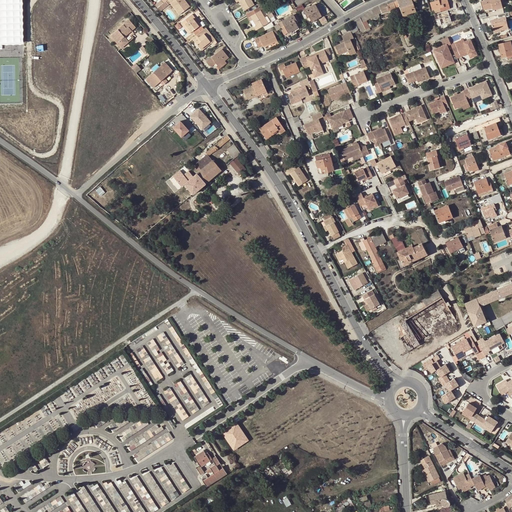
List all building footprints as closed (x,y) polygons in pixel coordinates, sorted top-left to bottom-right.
[(0,0),(0,41),(23,41),(22,0),(0,0)] [(166,0),(177,15),(186,8),(182,3),(184,1),(182,0),(166,0)] [(254,4),(251,0),(235,0),(237,2),(239,0),(243,6),(242,7),(244,10),(254,4)] [(416,11),(413,2),(411,0),(396,0),(397,0),(399,5),(403,15),(416,11)] [(436,0),(435,1),(439,12),(441,11),(442,11),(441,10),(449,8),(450,8),(447,0),(436,0)] [(503,6),(501,0),(482,0),(481,0),(483,11),(503,6)] [(396,6),(394,1),(380,5),(361,17),(359,18),(356,20),(360,30),(361,31),(369,27),(366,20),(381,11),(396,6)] [(435,13),(439,12),(435,1),(430,2),(430,3),(431,2),(433,9),(434,8),(435,13)] [(310,18),(312,23),(320,18),(323,16),(316,5),(305,12),(308,19),(310,18)] [(258,8),(248,13),(247,14),(249,18),(249,19),(251,22),(253,21),(254,20),(258,26),(255,28),(257,31),(268,25),(258,8)] [(511,10),(497,14),(498,18),(506,16),(511,14),(511,10)] [(267,14),(272,22),(275,20),(270,12),(267,14)] [(190,32),(195,27),(197,26),(195,24),(194,23),(196,22),(190,14),(179,23),(181,26),(184,24),(190,32)] [(295,20),(293,16),(281,22),(287,33),(290,32),(297,27),(294,22),(295,20)] [(506,16),(498,18),(491,20),(494,30),(501,28),(502,30),(509,28),(506,16)] [(272,22),(274,26),(277,32),(281,30),(275,20),(272,22)] [(352,22),(356,32),(360,30),(356,20),(352,22)] [(352,22),(348,24),(352,34),(356,32),(352,22)] [(187,34),(190,32),(184,24),(181,26),(187,34)] [(136,33),(129,25),(111,41),(122,53),(129,48),(125,43),(136,33)] [(204,28),(202,29),(199,32),(191,38),(199,48),(208,41),(210,43),(210,42),(214,40),(204,28)] [(352,36),(349,30),(340,34),(342,38),(343,40),(339,41),(336,43),(339,52),(346,49),(347,51),(353,49),(349,38),(352,36)] [(275,36),(272,32),(255,40),(259,48),(263,46),(264,48),(277,41),(275,36)] [(447,37),(443,39),(446,45),(433,50),(437,58),(439,56),(443,65),(453,61),(447,46),(451,45),(447,37)] [(452,49),(457,59),(461,57),(460,55),(467,52),(468,54),(470,58),(477,55),(470,40),(463,42),(464,44),(452,49)] [(200,50),(210,43),(208,41),(199,48),(200,50)] [(511,46),(511,45),(511,41),(499,43),(502,57),(507,56),(507,58),(511,56),(511,46)] [(223,60),(227,57),(221,48),(205,60),(209,66),(210,66),(212,64),(213,66),(214,67),(216,65),(223,60)] [(299,57),(303,67),(309,64),(310,68),(314,66),(316,71),(322,69),(319,63),(328,59),(326,54),(324,49),(306,56),(306,55),(299,57)] [(439,56),(437,58),(441,69),(454,63),(453,61),(443,65),(439,56)] [(225,63),(223,60),(216,65),(218,68),(225,63)] [(284,64),(278,66),(280,70),(282,70),(285,77),(299,71),(296,62),(285,66),(284,64)] [(314,66),(310,68),(313,75),(323,71),(322,69),(316,71),(314,66)] [(174,76),(166,67),(147,83),(155,92),(174,76)] [(413,71),(405,75),(408,83),(416,80),(417,82),(429,77),(425,67),(413,71)] [(366,78),(362,70),(348,76),(353,86),(358,84),(357,82),(366,78)] [(376,81),(373,83),(377,93),(385,89),(384,88),(389,86),(395,83),(390,73),(376,79),(376,81)] [(291,104),(295,102),(294,100),(301,98),(309,95),(305,86),(310,84),(309,80),(307,77),(301,81),(303,87),(291,91),(292,94),(288,95),(291,104)] [(247,99),(257,95),(267,91),(261,79),(252,83),(253,85),(243,89),(247,99)] [(349,92),(345,82),(327,89),(331,100),(345,94),(345,95),(350,93),(349,92)] [(483,83),(467,89),(471,98),(480,95),(484,93),(486,98),(492,95),(486,83),(484,84),(483,83)] [(471,98),(467,89),(463,91),(463,92),(457,95),(454,96),(450,98),(455,109),(468,104),(467,100),(471,98)] [(446,103),(444,97),(440,98),(441,100),(428,105),(432,113),(439,111),(440,114),(446,112),(443,105),(446,103)] [(491,111),(499,108),(496,102),(492,104),(493,108),(490,109),(491,111)] [(420,106),(404,112),(405,113),(408,121),(415,118),(419,116),(421,121),(426,119),(420,106)] [(191,115),(203,129),(211,121),(199,108),(191,115)] [(332,127),(349,120),(344,109),(327,116),(332,127)] [(318,118),(323,116),(322,114),(321,111),(311,115),(313,120),(303,124),(308,134),(322,128),(318,118)] [(401,114),(388,119),(393,129),(405,124),(406,126),(409,124),(408,121),(405,113),(401,114)] [(278,130),(280,132),(284,129),(277,118),(259,129),(266,139),(277,132),(277,131),(278,130)] [(182,136),(189,130),(181,120),(173,127),(182,136)] [(502,125),(500,121),(489,125),(484,127),(489,139),(501,134),(498,126),(502,125)] [(489,125),(488,122),(475,127),(476,129),(477,130),(484,127),(489,125)] [(388,139),(384,128),(372,133),(376,141),(374,142),(375,146),(378,145),(377,144),(388,139)] [(467,134),(466,130),(454,135),(455,138),(467,134)] [(230,137),(227,134),(206,152),(207,154),(209,155),(230,137)] [(471,144),(467,134),(455,138),(458,146),(459,148),(471,144)] [(455,138),(454,135),(449,137),(453,147),(458,146),(455,138)] [(369,153),(365,144),(359,147),(357,142),(357,143),(352,144),(340,149),(344,159),(361,152),(362,155),(369,153)] [(241,153),(234,144),(227,149),(234,159),(238,155),(240,154),(241,153)] [(502,149),(501,145),(489,150),(493,160),(511,153),(508,147),(502,149)] [(439,162),(439,161),(437,155),(438,155),(437,151),(426,154),(431,170),(440,167),(439,162)] [(209,155),(207,154),(199,160),(196,163),(196,164),(201,170),(213,159),(209,155)] [(234,159),(230,162),(240,174),(248,167),(238,155),(234,159)] [(395,166),(391,155),(376,161),(380,172),(395,166)] [(473,156),(465,159),(470,173),(473,171),(472,170),(478,167),(474,156),(473,156)] [(331,157),(316,160),(315,161),(316,166),(317,166),(320,165),(321,168),(323,173),(328,172),(327,170),(333,168),(331,157)] [(184,184),(193,194),(205,183),(221,170),(213,159),(201,170),(199,171),(196,173),(193,175),(184,184)] [(294,166),(287,170),(289,174),(290,173),(299,186),(307,180),(298,167),(296,169),(294,166)] [(373,176),(368,166),(355,172),(358,181),(364,178),(367,177),(368,178),(373,176)] [(182,185),(184,184),(193,175),(189,170),(184,173),(183,172),(181,169),(173,176),(182,185)] [(460,176),(444,182),(448,191),(463,185),(460,176)] [(478,194),(483,192),(493,189),(492,185),(489,186),(486,178),(474,182),(478,194)] [(427,183),(425,179),(418,182),(424,196),(426,195),(429,203),(439,199),(436,191),(434,192),(432,193),(432,190),(433,190),(430,182),(427,183)] [(398,187),(394,189),(397,198),(409,192),(405,184),(406,184),(404,180),(396,183),(398,187)] [(97,189),(101,195),(106,192),(101,186),(97,189)] [(91,190),(86,194),(93,201),(97,198),(91,190)] [(361,192),(354,194),(356,198),(359,205),(365,202),(363,197),(361,192)] [(372,193),(363,197),(365,202),(367,206),(376,202),(372,193)] [(503,200),(500,193),(484,200),(485,203),(489,202),(489,201),(493,200),(494,203),(503,200)] [(496,207),(494,203),(493,200),(489,201),(489,202),(490,205),(482,207),(486,218),(496,213),(494,208),(496,207)] [(355,221),(359,219),(357,215),(358,214),(354,205),(347,208),(351,217),(352,218),(353,217),(355,221)] [(449,205),(434,210),(435,214),(438,220),(444,218),(445,220),(453,217),(449,205)] [(332,235),(338,232),(339,232),(336,226),(333,223),(335,222),(332,216),(325,220),(323,221),(328,231),(331,236),(332,235)] [(483,228),(483,227),(480,218),(476,220),(478,225),(474,226),(473,225),(465,228),(468,237),(473,235),(474,237),(481,234),(481,233),(485,232),(483,228)] [(501,225),(498,226),(490,230),(495,241),(500,239),(499,237),(505,235),(501,225)] [(423,242),(428,241),(421,228),(415,231),(422,243),(423,242)] [(362,241),(361,242),(365,250),(367,249),(378,271),(385,268),(375,246),(387,241),(382,231),(366,239),(365,238),(363,239),(362,241)] [(422,243),(415,231),(409,233),(415,246),(422,243)] [(404,265),(413,261),(410,254),(407,255),(404,249),(405,248),(401,241),(397,235),(394,237),(391,238),(398,251),(397,252),(400,256),(404,265)] [(410,254),(413,261),(428,254),(423,242),(422,243),(415,246),(413,247),(409,238),(409,237),(401,241),(405,248),(404,249),(407,255),(410,254)] [(348,238),(345,240),(347,243),(341,247),(343,250),(338,252),(341,259),(343,258),(344,257),(346,261),(345,261),(349,268),(358,262),(352,253),(356,251),(348,238)] [(463,248),(459,238),(446,243),(450,253),(463,248)] [(363,271),(354,277),(360,287),(369,281),(363,271)] [(360,287),(354,277),(350,279),(356,289),(360,287)] [(511,283),(476,298),(480,306),(511,292),(511,283)] [(438,290),(429,295),(423,299),(427,306),(443,297),(438,290)] [(370,291),(363,294),(366,299),(367,298),(370,302),(373,307),(382,302),(376,293),(372,295),(370,291)] [(446,303),(443,297),(427,306),(401,323),(407,334),(411,340),(415,347),(453,323),(457,321),(448,306),(446,303)] [(465,303),(468,311),(471,316),(475,326),(486,321),(485,316),(480,306),(476,298),(465,303)] [(173,326),(170,328),(183,348),(186,346),(173,326)] [(467,332),(470,336),(474,343),(477,341),(470,330),(467,332)] [(158,335),(165,346),(172,342),(165,331),(158,335)] [(500,333),(485,341),(483,338),(477,341),(479,345),(482,350),(483,352),(488,350),(489,351),(505,342),(500,333)] [(411,340),(407,334),(400,338),(404,344),(411,340)] [(471,348),(475,354),(479,352),(470,336),(451,348),(455,355),(456,356),(464,352),(471,348)] [(174,370),(164,351),(161,352),(154,338),(149,341),(166,374),(174,370)] [(411,340),(404,344),(408,351),(415,347),(411,340)] [(178,367),(185,363),(173,343),(167,347),(178,367)] [(144,345),(137,349),(158,381),(164,376),(144,345)] [(466,357),(464,352),(456,356),(455,355),(452,357),(455,363),(466,357)] [(436,354),(429,359),(431,363),(436,360),(439,358),(436,354)] [(436,370),(440,367),(436,360),(431,363),(429,359),(421,364),(424,367),(427,366),(431,373),(436,370)] [(440,367),(436,370),(441,377),(445,374),(449,372),(448,370),(449,369),(445,364),(440,367)] [(197,370),(216,398),(219,396),(200,368),(197,370)] [(192,373),(186,377),(204,407),(211,402),(192,373)] [(450,391),(459,386),(456,381),(455,381),(453,379),(450,382),(445,384),(450,391)] [(181,380),(175,384),(194,413),(201,409),(181,380)] [(511,380),(508,383),(505,384),(504,382),(497,386),(502,395),(509,391),(511,395),(511,380)] [(166,390),(181,420),(188,417),(173,386),(166,390)] [(450,391),(442,396),(446,403),(456,398),(452,392),(451,393),(450,391)] [(163,397),(160,399),(171,416),(174,415),(163,397)] [(470,419),(474,422),(479,416),(474,413),(477,409),(473,406),(472,407),(471,406),(471,405),(469,404),(464,412),(472,417),(470,419)] [(479,416),(474,422),(482,427),(483,424),(493,430),(498,422),(489,416),(486,421),(479,416)] [(128,417),(123,421),(121,418),(110,425),(115,432),(131,421),(128,417)] [(146,418),(120,433),(124,440),(150,424),(146,418)] [(127,443),(131,450),(169,429),(165,424),(160,427),(159,425),(127,443)] [(483,424),(482,427),(491,433),(493,430),(483,424)] [(170,432),(134,454),(138,460),(174,438),(170,432)] [(433,446),(439,460),(450,455),(448,448),(446,444),(442,441),(433,446)] [(450,455),(439,460),(440,463),(455,457),(451,446),(448,448),(450,455)] [(197,453),(203,462),(204,463),(211,458),(205,448),(197,453)] [(221,461),(217,454),(213,457),(215,461),(213,463),(214,464),(211,465),(214,471),(208,475),(206,472),(201,474),(208,484),(228,471),(224,465),(220,467),(217,463),(221,461)] [(429,480),(430,480),(439,476),(428,455),(421,458),(423,463),(425,468),(424,468),(429,480)] [(192,488),(174,461),(168,465),(185,492),(192,488)] [(81,490),(93,511),(155,511),(182,497),(164,466),(155,471),(154,469),(144,474),(160,501),(148,491),(139,475),(131,479),(130,478),(121,483),(136,510),(134,511),(131,511),(120,492),(108,481),(104,483),(102,481),(95,485),(94,483),(92,484),(107,511),(103,511),(88,483),(82,486),(83,489),(81,490)] [(472,478),(469,473),(464,475),(463,473),(453,478),(459,489),(469,484),(471,487),(475,484),(472,478)] [(475,484),(478,489),(486,486),(487,487),(488,487),(489,489),(495,486),(489,474),(482,478),(481,477),(480,475),(472,478),(475,484)] [(22,494),(25,501),(47,490),(43,483),(22,494)] [(69,495),(79,511),(88,511),(76,491),(69,495)] [(432,506),(437,505),(442,504),(442,505),(443,506),(443,507),(444,507),(444,508),(445,508),(446,508),(447,509),(449,508),(450,508),(451,507),(451,506),(451,505),(451,504),(450,503),(450,502),(448,500),(448,499),(446,492),(430,496),(432,506)] [(35,511),(50,511),(66,502),(62,495),(35,511)]
